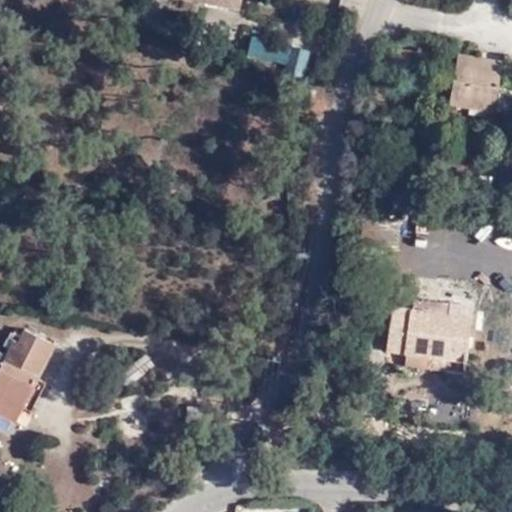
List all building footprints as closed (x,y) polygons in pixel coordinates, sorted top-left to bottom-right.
[(239,0),(196,0),(238,9),(239,0)] [(246,56),(286,64),(289,48),(251,38),(246,56)] [(481,70),(482,62),(456,58),(449,106),(495,113),(503,73),(481,70)] [(504,66),(482,62),(481,70),(503,73),(504,66)] [(356,244),(394,248),(396,225),(375,223),(374,218),(361,216),(356,244)] [(412,304),(412,314),(467,322),(468,312),(412,304)] [(467,322),(412,314),(389,311),(383,355),(404,358),(462,365),(467,322)] [(0,419),(12,425),(28,395),(37,400),(45,385),(36,379),(51,347),(20,332),(14,345),(10,343),(2,359),(0,357),(0,419)] [(462,365),(404,358),(402,370),(460,379),(462,365)] [(192,387),(179,376),(156,403),(167,415),(192,387)] [(206,421),(194,411),(177,429),(188,441),(206,421)] [(380,435),(376,422),(358,425),(363,440),(380,435)]
